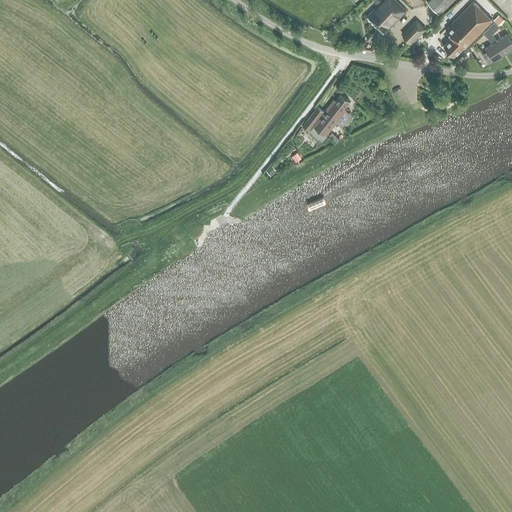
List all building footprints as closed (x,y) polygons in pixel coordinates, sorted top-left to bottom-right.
[(382,0),(374,8),(367,16),(384,33),(406,11),(395,0),(382,0)] [(429,0),(427,3),(439,15),(453,0),(429,0)] [(473,2),(445,30),(452,37),(443,46),(454,57),(463,47),(465,49),(493,21),(473,2)] [(494,19),(499,24),(504,19),(499,14),(494,19)] [(402,35),(411,43),(425,29),(416,20),(402,35)] [(494,22),(483,33),(488,38),(492,44),(486,48),(487,51),(482,54),(488,63),(493,60),(494,61),(511,49),(511,42),(507,34),(496,41),(492,34),(499,27),(494,22)] [(326,110),(324,112),(318,106),(302,125),(322,141),(346,110),(345,108),(350,102),(340,94),(335,101),(334,100),(328,107),(326,110)] [(291,157),(296,163),(301,159),(297,153),(291,157)] [(266,170),(271,176),(277,172),(272,166),(266,170)] [(204,226),(198,227),(192,234),(193,240),(199,237),(202,233),(204,226)]
